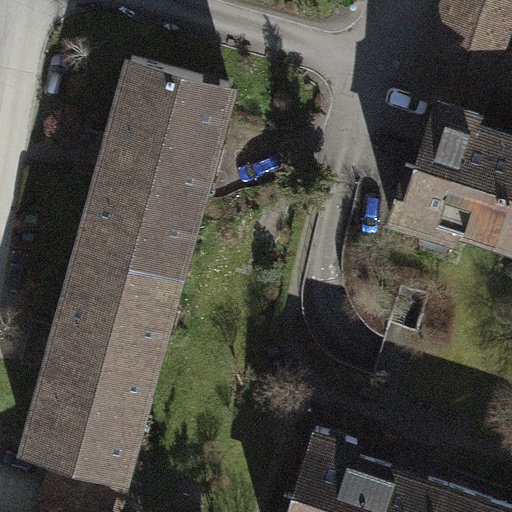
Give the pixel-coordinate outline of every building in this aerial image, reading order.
[(511,39),(511,0),(445,0),(417,85),(489,109),(511,39)] [(117,57),(5,459),(41,468),(121,491),(233,89),(117,57)] [(484,107),(433,91),(412,158),(405,155),(387,213),(511,252),(511,128),(480,119),(484,107)] [(284,480),(274,511),(511,511),(511,494),(408,461),(358,445),(362,434),(314,419),(297,471),(294,483),(284,480)] [(27,511),(114,511),(121,491),(41,468),(27,511)]
